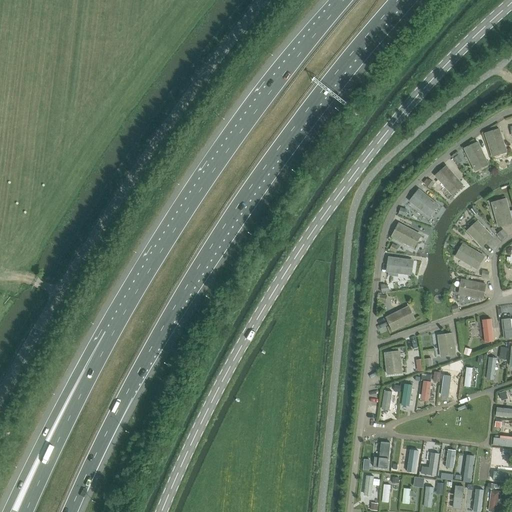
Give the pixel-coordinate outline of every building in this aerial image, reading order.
[(502,141),(503,140),(500,129),(486,133),(492,152),(505,148),(502,141)] [(478,142),(465,148),(470,158),(471,158),(473,162),(473,163),(474,167),(475,167),(479,166),(479,165),(487,161),(478,142)] [(462,160),(459,155),(454,159),(458,164),(462,160)] [(447,166),(436,176),(444,185),(445,184),(447,187),(447,188),(450,191),(451,191),(454,188),(454,187),(460,182),(447,166)] [(429,180),(426,185),(431,188),(435,183),(430,180),(429,180)] [(420,189),(410,201),(427,215),(437,203),(420,189)] [(498,205),(494,206),(494,207),(495,210),(496,211),(497,215),(496,215),(499,227),(511,222),(511,219),(507,203),(499,205),(498,205)] [(483,245),(493,235),(478,220),(468,230),(483,245)] [(410,229),(399,223),(392,236),(411,246),(415,238),(416,238),(418,234),(417,233),(414,232),(413,232),(409,230),(410,229)] [(498,235),(502,240),(507,236),(503,232),(498,235)] [(393,244),(391,250),(396,253),(399,247),(393,244)] [(475,267),(481,254),(463,244),(456,257),(475,267)] [(389,257),(387,272),(412,275),(414,260),(389,257)] [(464,290),(463,293),(463,294),(467,295),(468,294),(472,295),(472,296),(484,299),(487,285),(466,280),(464,289),(464,290)] [(398,313),(397,312),(387,318),(393,330),(412,321),(408,313),(408,312),(406,309),(402,310),(402,311),(398,313)] [(511,319),(503,320),(505,339),(511,337),(511,326),(511,319)] [(492,320),(483,321),(486,342),(494,342),(492,320)] [(444,335),(440,335),(439,336),(440,340),(440,341),(441,345),(440,345),(442,357),(456,355),(453,334),(445,335),(444,335)] [(395,352),(394,353),(386,354),(388,374),(402,373),(401,361),(400,361),(399,357),(400,356),(400,352),(399,352),(395,352)] [(490,357),(487,378),(489,379),(493,380),(495,379),(498,358),(490,357)] [(467,367),(465,386),(471,387),(473,368),(467,367)] [(445,374),(442,395),(449,396),(451,383),(456,384),(457,377),(452,377),(452,375),(445,374)] [(424,381),(422,400),(429,401),(432,382),(424,381)] [(405,384),(402,405),(410,406),(413,385),(405,384)] [(385,391),(383,409),(390,410),(393,392),(385,391)] [(511,409),(497,408),(497,416),(511,417),(511,409)] [(495,438),(494,445),(511,447),(511,439),(501,439),(495,438)] [(396,452),(395,459),(405,460),(406,442),(392,441),(391,452),(396,452)] [(375,457),(374,467),(388,469),(390,443),(382,442),(380,458),(375,457)] [(411,450),(408,471),(416,473),(419,451),(411,450)] [(447,462),(446,467),(454,468),(456,452),(455,451),(451,450),(449,451),(448,456),(447,462)] [(423,466),(422,474),(437,476),(440,454),(432,453),(430,467),(423,466)] [(467,455),(464,477),(472,478),(475,456),(467,455)] [(511,473),(495,471),(494,480),(511,482),(511,473)] [(367,476),(365,494),(366,495),(371,496),(372,495),(375,477),(367,476)] [(384,485),(383,502),(389,503),(391,485),(384,485)] [(456,486),(454,508),(462,509),(465,487),(456,486)] [(427,487),(424,507),(432,508),(434,488),(427,487)] [(405,488),(403,503),(410,504),(411,496),(411,491),(411,489),(405,488)] [(477,490),(474,511),(482,511),(484,490),(477,490)] [(492,491),(489,511),(498,511),(500,498),(505,499),(506,492),(492,491)]
